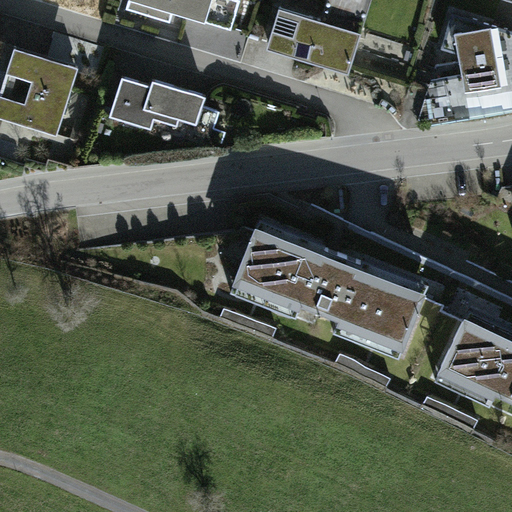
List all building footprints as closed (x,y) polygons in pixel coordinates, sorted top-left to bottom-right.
[(128,0),(124,13),(173,29),(177,19),(232,37),(243,2),(236,0),(128,0)] [(329,0),(321,28),(277,14),(263,59),(354,87),(380,0),(329,0)] [(511,75),(504,30),(448,40),(460,103),(511,93),(511,75)] [(94,64),(16,39),(0,88),(0,131),(66,153),(94,64)] [(227,102),(128,71),(112,123),(211,153),(227,102)] [(431,284),(262,220),(233,297),(401,361),(431,284)] [(511,329),(473,311),(437,386),(511,421),(511,329)]
